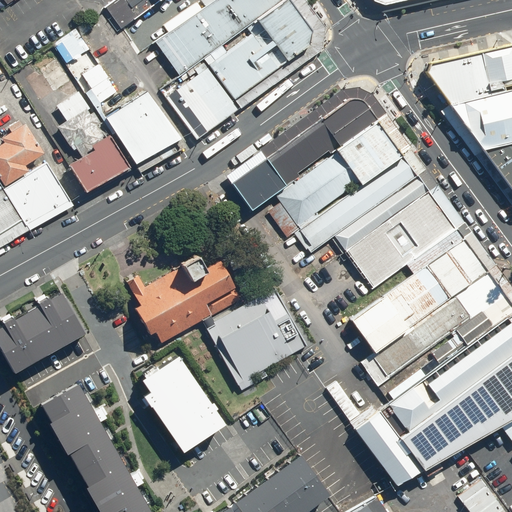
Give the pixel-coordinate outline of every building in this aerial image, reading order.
[(119,30),(160,0),(110,0),(102,6),(119,30)] [(287,0),(217,0),(155,45),(179,78),(248,28),(287,0)] [(253,33),(277,66),(309,44),(311,28),(287,0),(248,28),(253,33)] [(253,33),(207,66),(231,99),(277,66),(253,33)] [(424,73),(445,104),(511,89),(511,54),(511,49),(426,65),(424,69),(424,73)] [(207,66),(162,99),(193,140),(238,107),(231,99),(207,66)] [(511,89),(445,104),(480,149),(511,141),(511,89)] [(104,120),(136,164),(180,138),(145,90),(104,120)] [(337,146),(373,120),(360,101),(347,98),(318,120),(337,146)] [(85,109),(55,127),(73,156),(103,137),(85,109)] [(337,146),(318,120),(264,159),(282,185),(332,150),(337,146)] [(399,156),(373,120),(337,146),(332,150),(333,152),(357,186),(399,156)] [(43,153),(23,122),(0,137),(3,141),(0,143),(0,179),(4,185),(27,170),(24,165),(43,153)] [(70,165),(87,192),(130,167),(109,136),(91,146),(93,151),(70,165)] [(511,141),(480,149),(511,193),(511,141)] [(287,236),(357,186),(333,152),(263,203),(287,236)] [(306,255),(414,178),(399,158),(291,235),(306,255)] [(248,209),(282,185),(264,159),(231,182),(248,209)] [(45,162),(2,188),(28,231),(71,206),(45,162)] [(343,250),(424,192),(414,178),(333,236),(343,250)] [(0,244),(28,231),(2,188),(0,184),(0,244)] [(458,240),(424,192),(343,250),(371,289),(407,263),(413,272),(458,240)] [(413,272),(348,318),(372,351),(482,273),(458,240),(413,272)] [(124,281),(157,342),(239,298),(214,249),(142,287),(136,275),(124,281)] [(502,294),(484,270),(482,273),(359,363),(376,387),(502,294)] [(276,290),(207,327),(237,382),(306,346),(276,290)] [(61,293),(0,328),(0,352),(13,376),(85,335),(61,293)] [(511,309),(511,306),(502,294),(454,331),(464,345),(511,309)] [(511,309),(385,405),(405,431),(511,351),(511,309)] [(395,438),(418,469),(496,424),(511,415),(511,351),(405,431),(395,438)] [(150,394),(144,397),(177,452),(216,429),(174,361),(142,380),(150,394)] [(144,511),(72,385),(38,404),(100,511),(144,511)] [(395,438),(375,411),(350,429),(391,484),(418,469),(395,438)] [(511,415),(496,424),(511,444),(511,453),(511,454),(511,453),(511,415)] [(292,459),(231,505),(236,511),(296,511),(319,495),(292,459)] [(503,511),(481,479),(458,495),(469,511),(503,511)] [(388,511),(375,493),(347,511),(388,511)]
